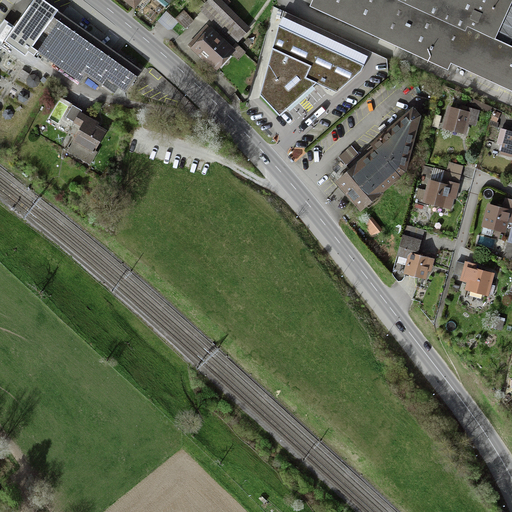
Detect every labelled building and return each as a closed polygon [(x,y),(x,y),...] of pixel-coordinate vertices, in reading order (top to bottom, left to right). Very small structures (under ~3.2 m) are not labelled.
[(125,0),(138,11),(147,0),(125,0)] [(209,0),(200,10),(233,44),(249,29),(220,0),(209,0)] [(472,19),(431,0),(311,0),(309,6),(452,73),(455,66),(511,93),(511,46),(494,38),(468,26),(472,19)] [(468,26),(494,38),(511,0),(431,0),(472,19),(468,26)] [(177,18),(186,28),(194,21),(185,10),(177,18)] [(111,82),(129,95),(144,75),(61,15),(34,52),(85,89),(90,81),(105,91),(111,82)] [(191,43),(217,67),(233,50),(208,26),(191,43)] [(279,115),(317,82),(336,92),(361,70),(364,66),(283,26),(275,47),(261,93),(279,115)] [(424,114),(415,107),(331,183),(360,213),(406,172),(424,114)] [(77,126),(84,131),(69,157),(93,170),(103,153),(100,151),(110,135),(100,129),(102,126),(83,116),(84,114),(76,108),(68,121),(77,126)] [(468,137),(472,124),(479,126),(483,113),(471,109),(469,114),(452,109),(445,130),(468,137)] [(491,128),(499,131),(502,118),(497,115),(491,128)] [(447,176),(436,172),(425,205),(454,214),(469,170),(451,164),(447,176)] [(507,211),(491,207),(484,231),(504,236),(507,224),(511,225),(511,208),(508,207),(507,211)] [(407,272),(425,277),(430,258),(415,254),(418,241),(403,238),(399,255),(410,258),(407,272)] [(511,243),(508,242),(503,256),(511,258),(511,243)] [(470,294),(489,299),(495,276),(477,272),(478,268),(465,265),(464,270),(467,271),(464,280),(473,282),(470,294)]
